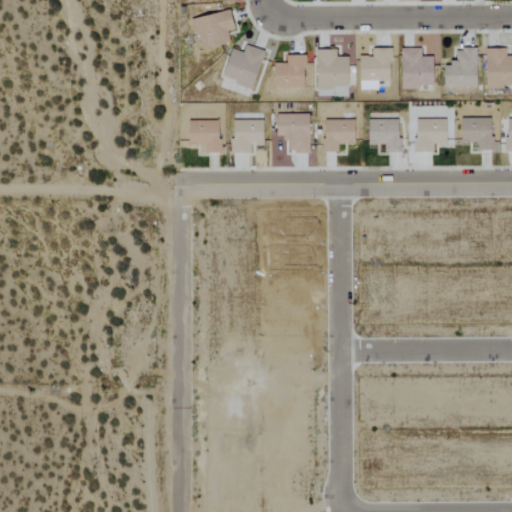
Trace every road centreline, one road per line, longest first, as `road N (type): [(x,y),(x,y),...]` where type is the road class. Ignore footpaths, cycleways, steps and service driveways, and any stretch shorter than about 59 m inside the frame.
road 1 (residential): [(182,190),(511,187)]
road 2 (residential): [(337,189),(337,501),(346,511)]
road 3 (residential): [(182,511),(182,190)]
road 4 (residential): [(511,18),(279,19),(268,0)]
road 5 (track): [(164,190),(167,0)]
road 6 (track): [(0,190),(182,190)]
road 7 (residential): [(337,352),(511,351)]
